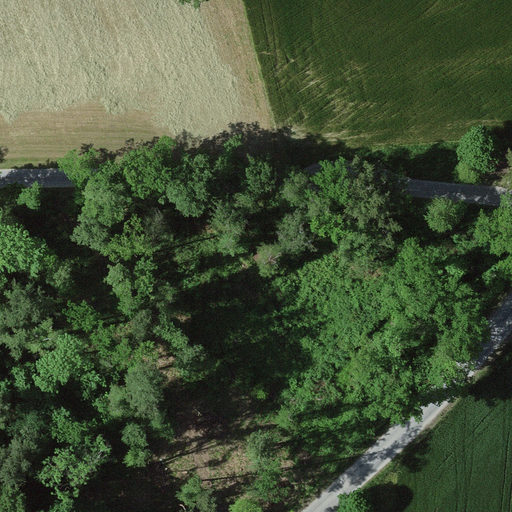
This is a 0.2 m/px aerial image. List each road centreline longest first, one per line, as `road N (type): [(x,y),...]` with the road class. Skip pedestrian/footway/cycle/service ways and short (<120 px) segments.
road 1 (unclassified): [(0,180),(285,179),(511,201)]
road 2 (unclassified): [(511,310),(319,511)]
